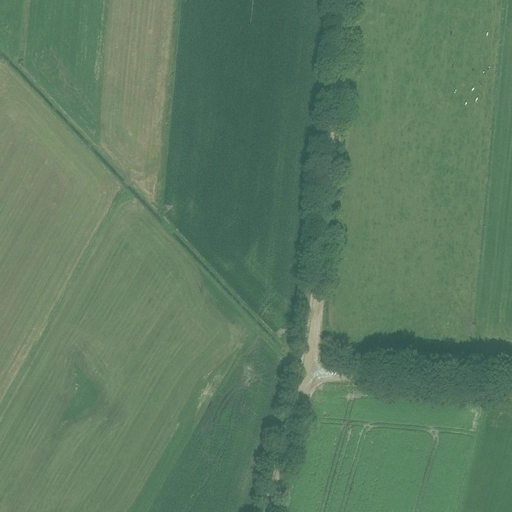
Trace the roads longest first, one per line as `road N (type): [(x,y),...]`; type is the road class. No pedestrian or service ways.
road 1 (track): [(349,0),(308,370),(270,511)]
road 2 (track): [(511,391),(299,367)]
